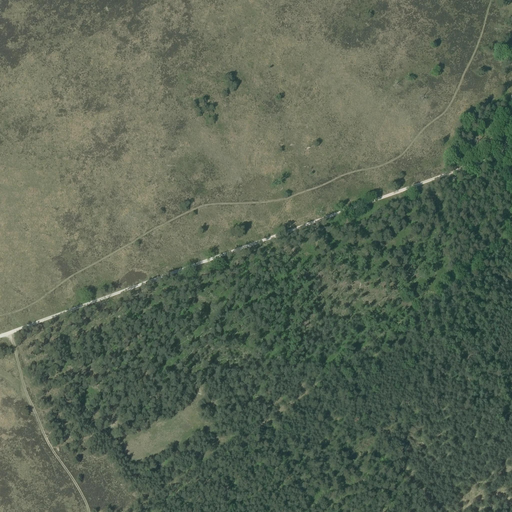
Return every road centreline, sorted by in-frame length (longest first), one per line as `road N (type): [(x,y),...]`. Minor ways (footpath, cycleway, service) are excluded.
road 1 (unknown): [(0,318),(202,205),(285,198),(397,157),(458,89),(488,0)]
road 2 (track): [(499,153),(0,335)]
road 3 (track): [(9,332),(43,434),(88,511)]
